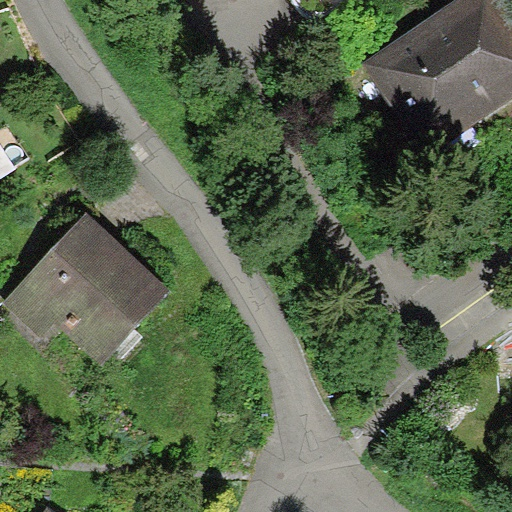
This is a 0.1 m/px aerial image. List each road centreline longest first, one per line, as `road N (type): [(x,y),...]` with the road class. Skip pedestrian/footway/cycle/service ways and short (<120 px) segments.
road 1 (residential): [(316,464),(256,289),(34,0)]
road 2 (residential): [(511,260),(360,357)]
